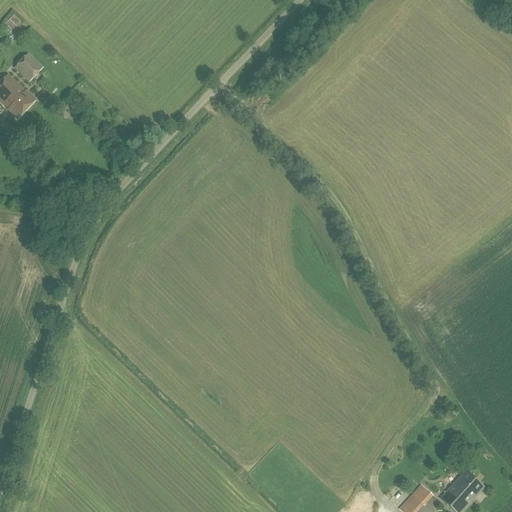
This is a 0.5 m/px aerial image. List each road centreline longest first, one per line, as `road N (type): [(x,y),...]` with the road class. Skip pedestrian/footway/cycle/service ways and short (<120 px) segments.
road 1 (unclassified): [(0,495),(93,227),(302,0)]
road 2 (track): [(219,87),(317,183),(442,395),(376,467),(374,487),(392,509)]
road 3 (track): [(71,278),(38,217),(51,177),(26,159),(18,136),(0,121)]
